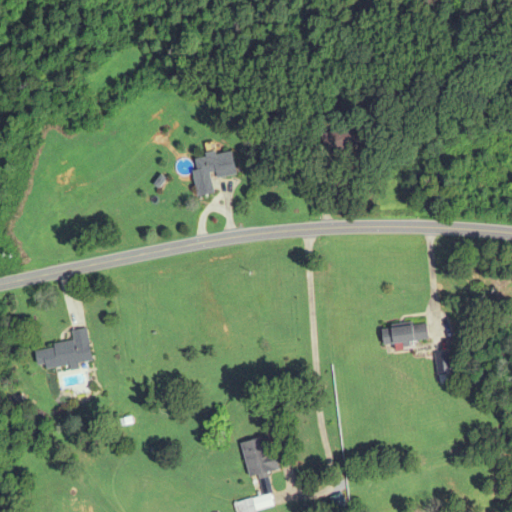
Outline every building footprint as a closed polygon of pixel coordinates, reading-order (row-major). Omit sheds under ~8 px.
[(320,136),(326,155),(356,145),(350,127),(320,136)] [(234,176),(230,152),(193,159),(196,176),(192,177),(195,197),(213,194),(211,180),(234,176)] [(381,346),(426,341),(425,324),(380,329),(381,346)] [(91,364),(86,329),(70,331),(72,344),(34,349),(37,371),(91,364)] [(256,511),(273,508),(265,473),(273,471),(266,437),(240,443),(248,478),(257,476),(262,497),(232,504),(233,511),(256,511)]
